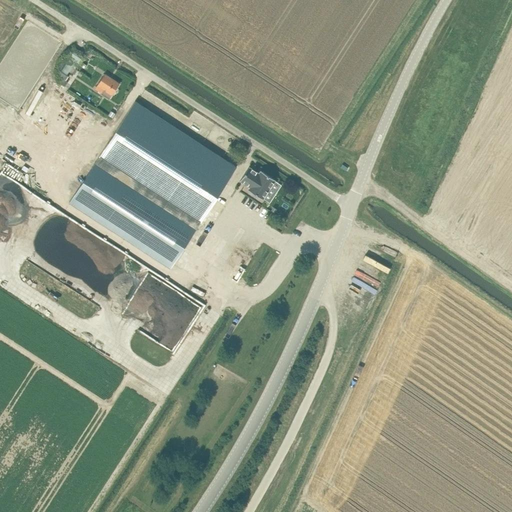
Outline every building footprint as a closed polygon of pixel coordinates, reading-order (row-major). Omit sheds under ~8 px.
[(76,68),(79,64),(85,55),(73,48),(68,56),(65,61),(76,68)] [(60,72),(61,70),(59,69),(56,74),(56,75),(63,79),(66,81),(68,77),(60,72)] [(112,95),(119,84),(105,75),(99,83),(95,89),(102,94),(105,90),(112,95)] [(65,87),(68,82),(66,81),(63,79),(60,84),(65,87)] [(70,101),(73,96),(64,91),(61,96),(70,101)] [(164,277),(170,268),(236,167),(135,102),(70,202),(157,259),(151,269),(164,277)] [(94,123),(70,160),(88,171),(112,135),(94,123)] [(260,172),(250,166),(241,179),(251,186),(249,189),(263,198),(276,178),(262,169),(260,172)] [(354,313),(364,319),(375,299),(365,294),(354,313)]
